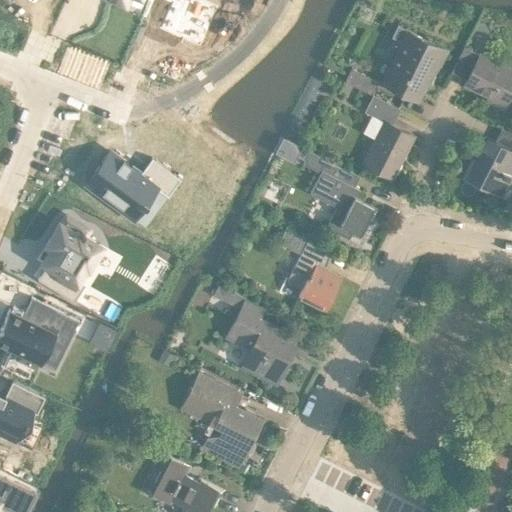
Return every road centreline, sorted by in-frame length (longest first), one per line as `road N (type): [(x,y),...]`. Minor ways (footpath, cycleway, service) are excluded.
road 1 (residential): [(282,481),(396,247),(418,230)]
road 2 (residential): [(49,86),(0,206)]
road 3 (residential): [(437,105),(418,230)]
